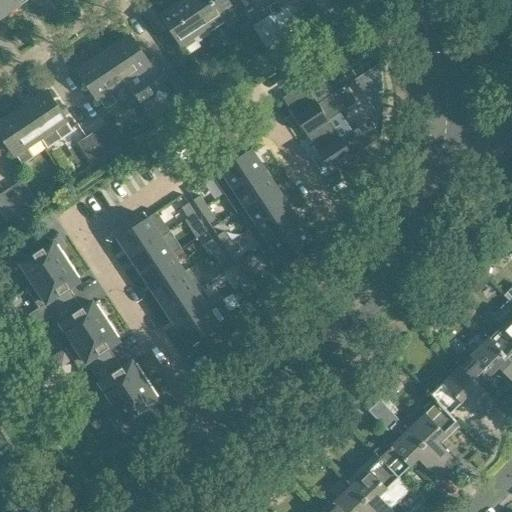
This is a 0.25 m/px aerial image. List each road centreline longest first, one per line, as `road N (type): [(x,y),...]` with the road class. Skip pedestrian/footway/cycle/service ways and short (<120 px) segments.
road 1 (residential): [(222,435),(196,410),(94,255),(91,238),(248,128),(281,135),(335,216)]
road 2 (unclassified): [(245,414),(281,393),(371,306),(415,250),(436,209),(455,113)]
road 3 (unclassified): [(423,112),(390,231),(349,289),(263,380),(245,414)]
road 4 (residential): [(0,78),(117,0)]
